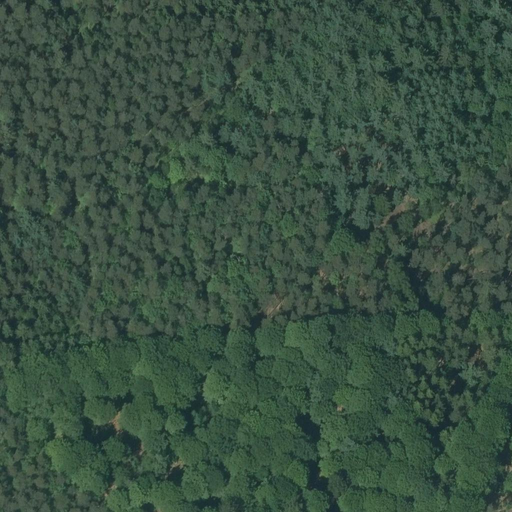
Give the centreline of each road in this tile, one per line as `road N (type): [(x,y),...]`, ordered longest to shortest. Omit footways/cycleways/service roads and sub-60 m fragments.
road 1 (track): [(9,410),(13,390),(27,380),(197,350),(511,327)]
road 2 (track): [(0,214),(377,0)]
road 3 (track): [(197,350),(511,163)]
road 4 (track): [(233,85),(257,124),(302,156),(414,332)]
road 5 (track): [(0,402),(106,511)]
road 6 (track): [(470,511),(511,395)]
